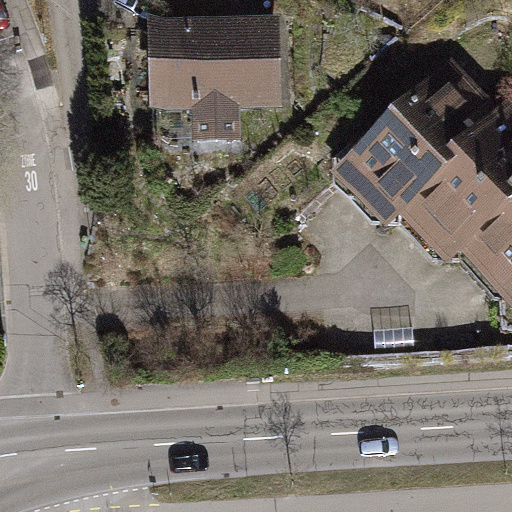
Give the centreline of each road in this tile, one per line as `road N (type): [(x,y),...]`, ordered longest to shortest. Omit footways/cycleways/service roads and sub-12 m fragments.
road 1 (secondary): [(41,457),(511,425)]
road 2 (residential): [(41,457),(29,198)]
road 3 (residential): [(76,0),(76,66),(29,198)]
road 4 (residential): [(29,198),(0,53)]
